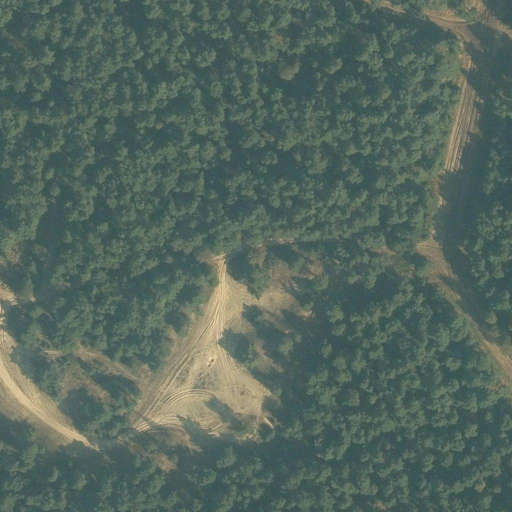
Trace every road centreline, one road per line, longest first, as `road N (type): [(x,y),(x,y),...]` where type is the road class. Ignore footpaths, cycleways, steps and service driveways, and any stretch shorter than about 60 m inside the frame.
road 1 (track): [(511,371),(451,275),(439,230),(488,0)]
road 2 (track): [(86,0),(46,249),(46,295),(2,303),(0,339)]
road 3 (track): [(0,342),(20,404),(185,481),(221,511)]
road 4 (track): [(344,0),(511,42)]
